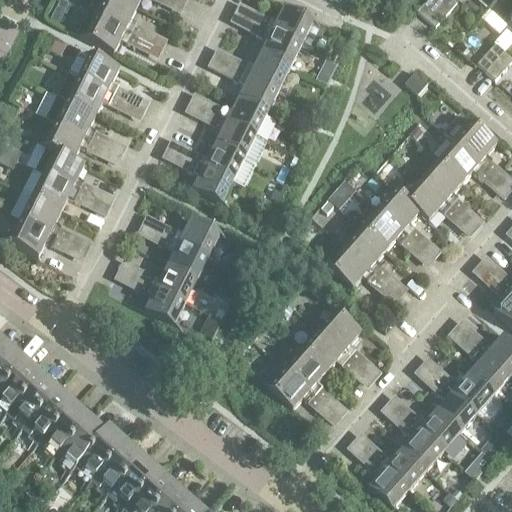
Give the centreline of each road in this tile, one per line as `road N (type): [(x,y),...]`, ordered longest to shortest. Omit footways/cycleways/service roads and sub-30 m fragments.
road 1 (residential): [(284,502),(403,364),(401,353),(446,303),(448,283),(511,210)]
road 2 (residential): [(58,330),(229,0)]
road 3 (residential): [(58,330),(284,502)]
road 4 (residential): [(511,135),(396,32)]
